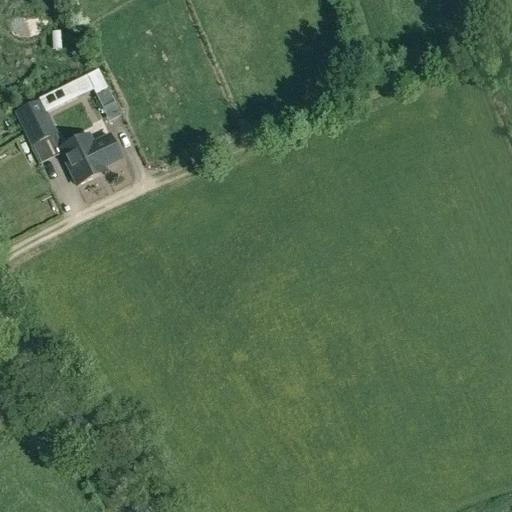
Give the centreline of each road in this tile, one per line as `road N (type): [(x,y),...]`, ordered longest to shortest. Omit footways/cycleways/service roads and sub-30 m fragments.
road 1 (track): [(511,36),(147,187),(0,260)]
road 2 (unclassified): [(144,511),(0,325)]
